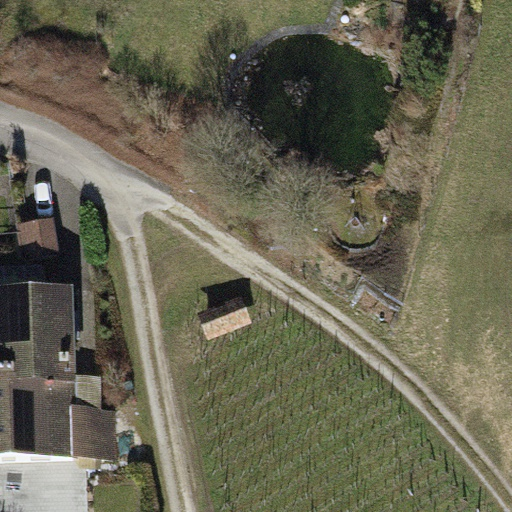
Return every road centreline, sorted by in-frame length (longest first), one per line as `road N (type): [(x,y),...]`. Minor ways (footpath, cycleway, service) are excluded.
road 1 (track): [(102,169),(384,358),(511,504)]
road 2 (track): [(0,120),(102,169),(136,243),(188,511)]
